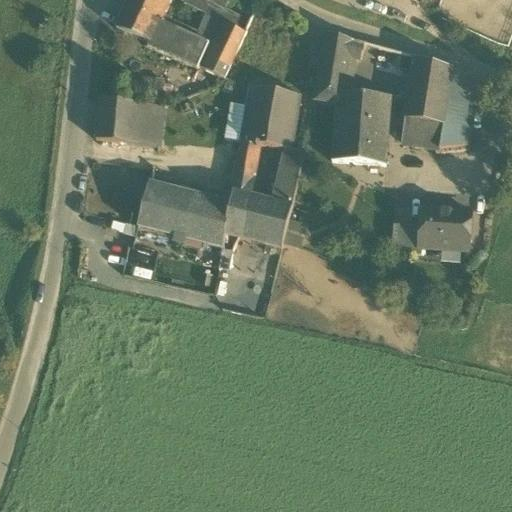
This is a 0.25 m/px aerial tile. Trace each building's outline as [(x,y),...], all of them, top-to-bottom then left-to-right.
[(148,49),(150,50),(160,27),(172,0),(130,0),(117,31),(150,46),(148,49)] [(175,0),(206,16),(218,23),(220,24),(220,23),(245,36),(250,24),(202,0),(175,0)] [(210,40),(218,23),(206,16),(198,35),(210,40)] [(210,46),(160,27),(150,50),(189,64),(225,81),(245,36),(220,23),(220,24),(210,46)] [(315,104),(337,107),(337,95),(345,96),(351,60),(362,62),(366,47),(326,36),(325,36),(315,101),(315,104)] [(381,51),(366,47),(362,62),(377,66),(381,51)] [(415,60),(381,51),(377,66),(413,75),(415,60)] [(453,70),(415,60),(413,75),(406,122),(444,128),(453,70)] [(483,82),(453,70),(444,128),(441,152),(452,154),(473,149),(483,82)] [(138,106),(163,109),(166,83),(121,78),(118,103),(138,106)] [(290,152),(293,152),(301,99),(274,94),(251,89),(247,109),(240,144),(241,144),(259,147),(266,148),(290,152)] [(391,99),(345,96),(337,95),(337,107),(336,116),(349,117),(348,131),(372,133),(372,127),(389,128),(391,99)] [(96,142),(134,148),(138,106),(118,103),(102,101),(96,142)] [(223,141),(240,144),(247,109),(230,105),(223,141)] [(163,109),(138,106),(134,148),(158,151),(163,109)] [(333,164),(386,168),(389,128),(372,127),(372,133),(348,131),(349,117),(336,116),(333,164)] [(402,146),(441,152),(444,128),(406,122),(402,146)] [(234,188),(250,192),(259,147),(241,144),(234,188)] [(290,152),(276,205),(293,209),(306,154),(293,152),(290,152)] [(222,251),(223,252),(226,238),(224,237),(229,209),(149,188),(138,229),(177,240),(176,244),(184,246),(185,241),(222,251)] [(226,238),(282,252),(284,247),(290,223),(293,209),(276,205),(232,193),(229,209),(224,237),(226,238)] [(421,249),(468,252),(471,214),(423,211),(422,229),(420,249),(421,249)] [(290,223),(284,247),(301,251),(307,227),(290,223)] [(392,255),(421,257),(421,249),(420,249),(422,229),(394,227),(392,255)]
